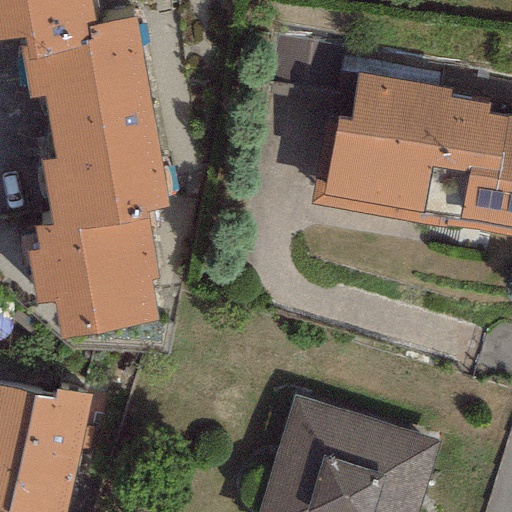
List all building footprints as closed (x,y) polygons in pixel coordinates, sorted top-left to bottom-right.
[(89,13),(86,0),(0,0),(0,16),(27,12),(30,35),(23,36),(30,77),(46,74),(58,144),(43,147),(54,210),(37,213),(40,235),(31,236),(38,281),(56,278),(62,315),(150,300),(143,261),(150,260),(138,190),(161,186),(131,6),(89,13)] [(355,98),(364,49),(274,33),(263,81),(355,98)] [(511,119),(479,113),(481,103),(441,96),(443,88),(359,73),(352,110),(347,109),(335,175),(425,192),(423,200),(449,205),(449,209),(511,220),(511,119)] [(0,365),(55,381),(63,353),(17,341),(23,315),(0,308),(0,365)] [(52,392),(0,377),(0,487),(52,502),(85,389),(55,381),(52,392)] [(403,511),(426,439),(300,399),(263,511),(403,511)]
